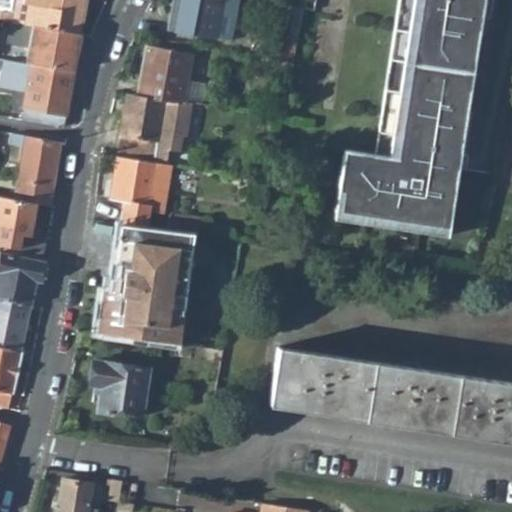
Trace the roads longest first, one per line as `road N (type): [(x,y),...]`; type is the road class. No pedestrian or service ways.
road 1 (residential): [(511,460),(309,427),(285,428),(233,469),(209,471),(33,446)]
road 2 (residential): [(85,137),(33,446)]
road 3 (residential): [(126,0),(93,85),(85,137)]
